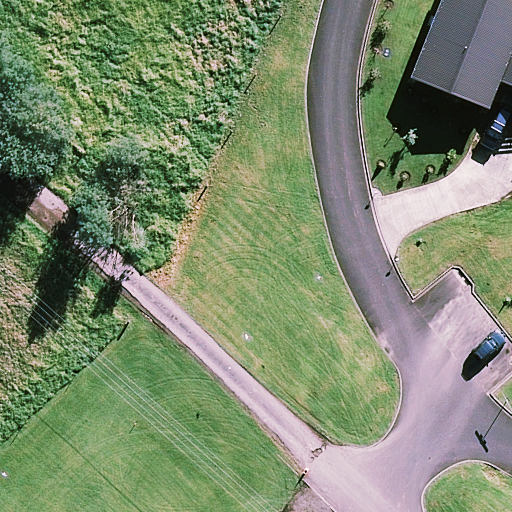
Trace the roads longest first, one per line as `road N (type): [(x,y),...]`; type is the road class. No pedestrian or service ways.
road 1 (residential): [(367,501),(0,163)]
road 2 (residential): [(347,0),(332,92),(353,235),(388,312),(456,407)]
road 3 (residential): [(367,501),(456,407)]
